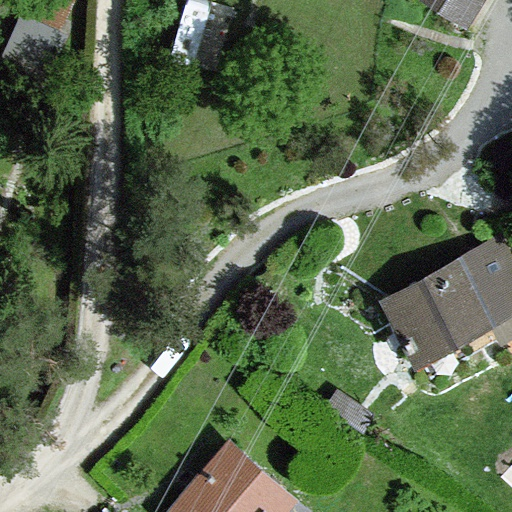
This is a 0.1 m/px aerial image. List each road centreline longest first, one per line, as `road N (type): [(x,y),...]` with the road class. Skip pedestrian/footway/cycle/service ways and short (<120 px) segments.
road 1 (residential): [(52,453),(115,413),(224,277),(274,233),(322,207),(371,198),(453,164),(511,80)]
road 2 (residential): [(52,453),(81,398),(100,315),(115,0)]
